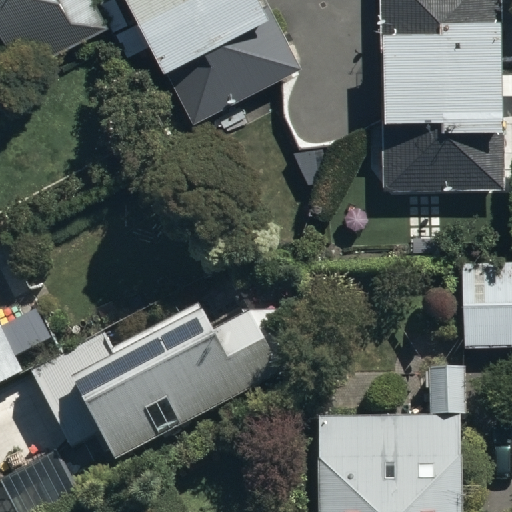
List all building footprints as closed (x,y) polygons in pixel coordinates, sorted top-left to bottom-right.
[(0,0),(0,21),(28,71),(111,26),(96,0),(0,0)] [(302,64),(268,0),(131,0),(194,120),(302,64)] [(503,0),(380,0),(383,187),(506,186),(503,0)] [(511,255),(461,257),(464,343),(511,341),(511,255)] [(72,372),(117,459),(282,374),(279,310),(251,311),(215,330),(202,305),(72,372)] [(469,511),(467,363),(428,364),(428,412),(319,414),(320,511),(469,511)] [(60,511),(84,500),(60,455),(3,485),(17,511),(60,511)]
